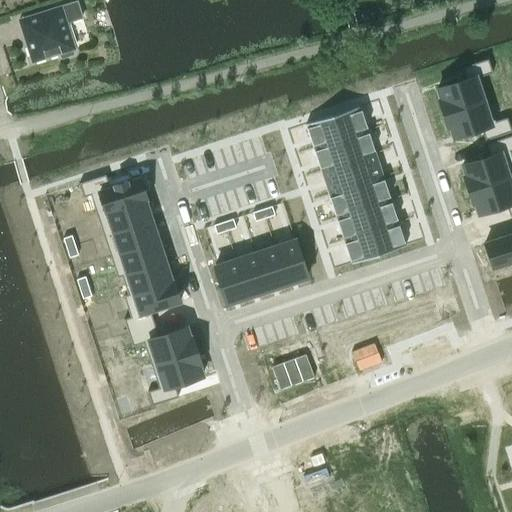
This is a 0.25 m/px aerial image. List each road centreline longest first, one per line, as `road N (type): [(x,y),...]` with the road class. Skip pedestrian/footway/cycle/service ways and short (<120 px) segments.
road 1 (residential): [(213,330),(457,250)]
road 2 (residential): [(256,445),(491,352)]
road 3 (residential): [(71,511),(256,445)]
road 4 (residential): [(213,330),(153,152)]
road 5 (residential): [(457,250),(405,90)]
road 6 (track): [(501,511),(489,474),(495,424),(471,359)]
road 7 (residential): [(256,445),(213,330)]
